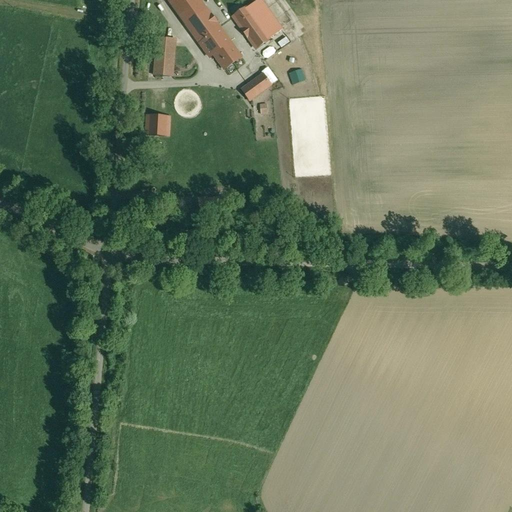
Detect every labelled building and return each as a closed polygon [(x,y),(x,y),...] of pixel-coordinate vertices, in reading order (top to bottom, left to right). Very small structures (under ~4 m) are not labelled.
[(218,25),(199,0),(167,0),(197,40),(198,40),(217,26),(218,25)] [(282,30),(260,0),(258,0),(234,18),(256,48),(282,30)] [(240,57),(217,26),(198,40),(210,57),(214,54),(224,69),(240,58),(240,57)] [(289,37),(281,42),(284,47),(293,42),(289,37)] [(175,39),(152,38),(148,75),(172,77),(175,39)] [(272,46),(264,53),(268,59),(277,53),(272,46)] [(263,74),(242,90),(250,101),(271,86),(263,74)] [(170,117),(147,115),(146,136),(169,137),(170,117)] [(198,202),(200,213),(224,210),(222,199),(198,202)]
